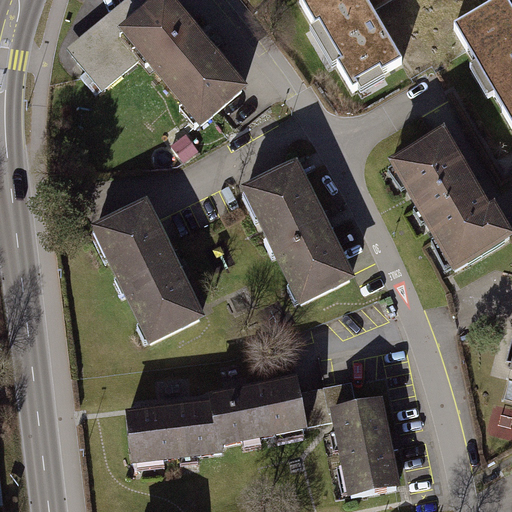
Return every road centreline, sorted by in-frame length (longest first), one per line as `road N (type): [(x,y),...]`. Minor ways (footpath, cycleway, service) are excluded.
road 1 (secondary): [(16,0),(0,96),(49,511)]
road 2 (residential): [(468,511),(413,314),(339,155)]
